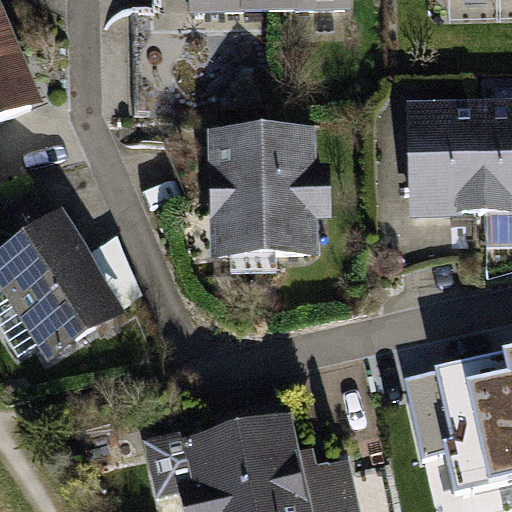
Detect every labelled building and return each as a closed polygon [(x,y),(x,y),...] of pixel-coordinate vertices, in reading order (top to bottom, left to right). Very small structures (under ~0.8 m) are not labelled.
[(343,0),(194,0),(195,12),(343,7),(343,0)] [(0,31),(0,118),(34,101),(0,31)] [(511,107),(412,109),(413,215),(511,212),(511,107)] [(312,135),(213,137),(216,257),(315,255),(312,135)] [(63,215),(0,253),(0,281),(52,367),(127,322),(63,215)] [(511,489),(511,378),(509,364),(407,385),(425,467),(449,462),(457,502),(511,489)] [(183,463),(192,511),(324,511),(310,437),(183,463)]
